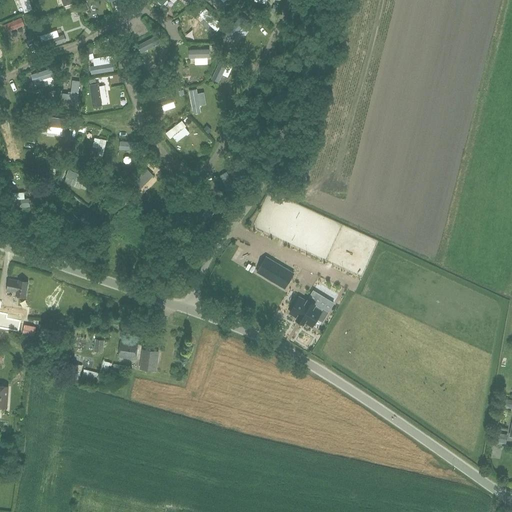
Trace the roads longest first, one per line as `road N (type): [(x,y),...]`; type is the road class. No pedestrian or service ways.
road 1 (unclassified): [(511,500),(297,357),(191,311)]
road 2 (unclassified): [(191,311),(204,266),(259,187),(279,142),(316,0)]
road 3 (unclassified): [(191,311),(0,244)]
